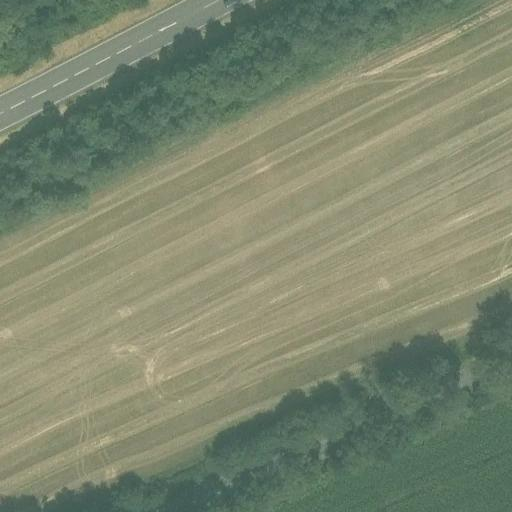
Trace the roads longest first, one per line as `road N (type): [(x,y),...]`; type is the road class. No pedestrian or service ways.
road 1 (unclassified): [(180,511),(511,361)]
road 2 (primary): [(0,115),(221,0)]
